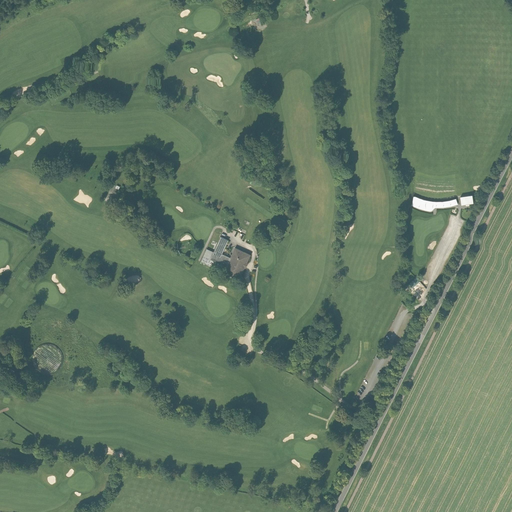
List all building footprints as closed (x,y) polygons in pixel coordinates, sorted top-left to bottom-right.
[(259,36),(253,23),(242,28),(247,40),(259,36)] [(253,172),(252,181),(264,182),(265,173),(253,172)] [(460,198),(461,206),(473,204),(472,196),(460,198)] [(413,197),(411,200),(418,202),(425,205),(432,206),(432,205),(436,205),(436,206),(444,206),(450,205),(457,203),(456,199),(454,200),(447,201),(438,202),(435,202),(432,202),(428,201),(424,200),(420,199),(416,198),(413,197)] [(221,231),(211,253),(227,260),(230,252),(221,248),(228,234),(221,231)] [(227,260),(224,266),(239,273),(250,249),(235,242),(230,252),(227,260)] [(415,273),(408,279),(419,290),(426,284),(415,273)]
